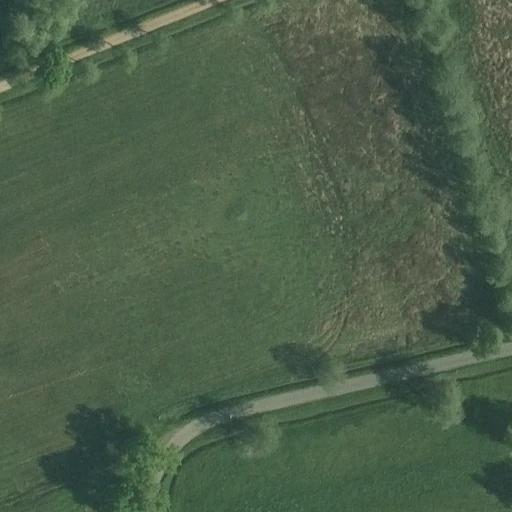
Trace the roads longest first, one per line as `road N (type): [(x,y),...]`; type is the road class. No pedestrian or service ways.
road 1 (unclassified): [(153,511),(165,457),(217,427),(511,353)]
road 2 (track): [(0,87),(218,0)]
